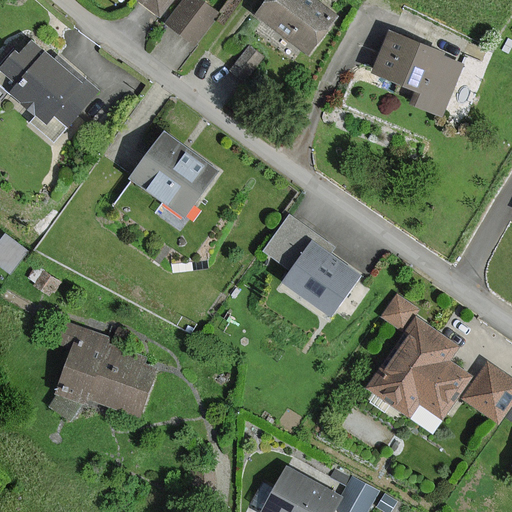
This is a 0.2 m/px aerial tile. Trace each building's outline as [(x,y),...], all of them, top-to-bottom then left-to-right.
[(138,0),(168,20),(181,0),(138,0)] [(193,0),(173,28),(196,45),(218,15),(197,0),(193,0)] [(315,0),(269,0),(257,15),(309,56),(339,18),(315,0)] [(391,31),(374,73),(417,89),(413,102),(443,114),(463,63),(444,56),(446,52),(391,31)] [(69,125),(99,90),(81,75),(78,79),(33,42),(22,55),(17,51),(2,69),(19,83),(13,91),(50,122),(56,115),(69,125)] [(263,55),(250,47),(234,71),(246,79),(263,55)] [(168,132),(134,182),(191,221),(225,171),(168,132)] [(360,275),(314,243),(287,282),(332,314),(360,275)] [(417,309),(398,296),(383,315),(402,329),(417,309)] [(460,347),(417,317),(368,387),(411,417),(420,403),(443,418),(472,376),(450,361),(460,347)] [(72,354),(58,393),(87,403),(89,398),(141,416),(158,368),(146,364),(149,357),(108,343),(111,336),(64,320),(54,347),(72,354)] [(511,403),(511,379),(489,363),(464,398),(499,422),(511,403)] [(343,497),(289,467),(263,511),(333,511),(336,508),(343,511),(366,511),(377,493),(353,479),(343,497)]
